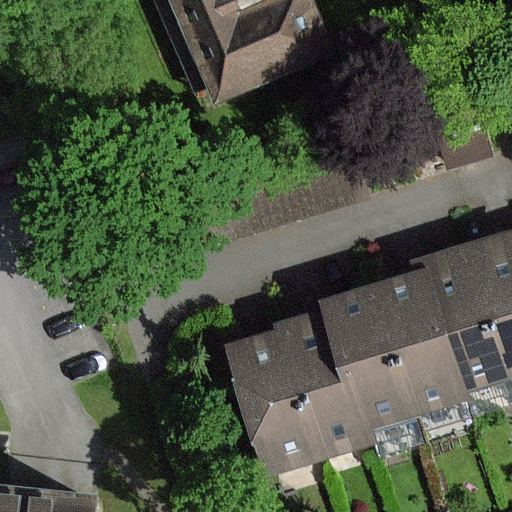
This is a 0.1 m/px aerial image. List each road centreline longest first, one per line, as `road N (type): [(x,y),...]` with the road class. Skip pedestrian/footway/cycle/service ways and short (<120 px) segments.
road 1 (residential): [(30,0),(120,275),(140,290),(481,177)]
road 2 (residential): [(47,402),(0,270)]
